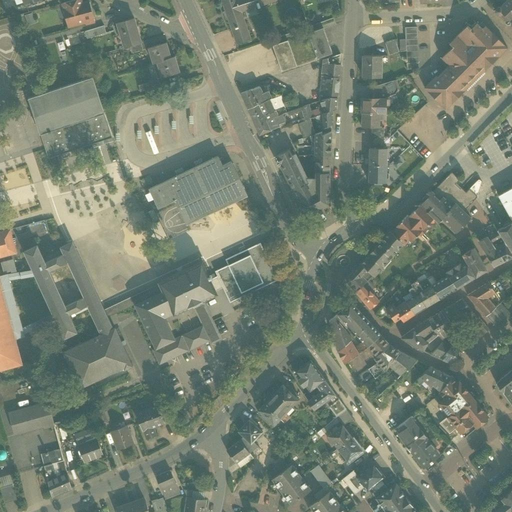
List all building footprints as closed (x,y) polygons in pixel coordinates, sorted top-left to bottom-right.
[(80,0),(75,0),(62,3),(64,9),(81,5),(80,0)] [(223,0),(237,44),(250,40),(240,12),(276,0),(223,0)] [(511,0),(508,0),(508,1),(501,8),(500,8),(498,8),(495,11),(495,13),(498,15),(500,15),(501,15),(505,20),(505,23),(508,25),(511,25),(511,26),(511,0)] [(64,9),(63,10),(65,19),(70,17),(72,26),(85,22),(86,24),(95,22),(89,2),(81,5),(64,9)] [(28,25),(34,23),(32,13),(25,14),(28,25)] [(331,17),(321,21),(323,27),(334,23),(331,17)] [(134,18),(117,23),(124,47),(129,46),(141,43),(134,18)] [(477,23),(471,28),(467,25),(449,43),(453,47),(441,58),(449,65),(437,77),(436,76),(424,88),(428,92),(441,105),(446,109),(451,104),(452,103),(453,103),(459,97),(465,91),(484,71),(486,70),(491,64),(499,56),(507,48),(504,45),(492,32),(485,26),(482,28),(477,23)] [(104,25),(85,31),(87,38),(106,33),(104,25)] [(307,27),(296,31),(297,37),(309,33),(307,27)] [(297,37),(272,45),(281,71),(332,54),(323,28),(309,33),(297,37)] [(296,31),(271,40),(272,45),(297,37),(296,31)] [(399,52),(395,40),(385,43),(389,55),(399,52)] [(141,43),(129,46),(131,53),(143,49),(141,43)] [(166,43),(148,48),(151,57),(154,56),(156,63),(159,62),(170,58),(166,43)] [(109,44),(98,47),(100,53),(111,50),(109,44)] [(418,51),(406,52),(407,70),(419,69),(418,51)] [(381,56),(364,55),(363,78),(380,79),(381,56)] [(340,56),(323,62),(323,63),(328,64),(339,65),(340,56)] [(170,58),(159,62),(161,68),(159,69),(161,77),(179,72),(175,57),(170,58)] [(339,65),(328,64),(327,77),(339,79),(340,65),(339,65)] [(41,94),(28,98),(48,158),(57,155),(59,159),(70,156),(68,151),(92,144),(93,148),(104,144),(103,140),(112,137),(92,77),(41,94)] [(327,77),(321,77),(320,94),(338,96),(339,79),(327,77)] [(155,80),(142,84),(144,90),(157,86),(155,80)] [(392,81),(373,87),(374,99),(386,99),(386,100),(389,97),(390,96),(395,94),(392,81)] [(260,87),(240,93),(248,109),(258,105),(260,104),(263,103),(266,101),(270,100),(272,99),(268,91),(263,92),(260,87)] [(293,95),(284,97),(283,95),(281,96),(284,107),(296,104),(293,95)] [(374,99),(362,99),(362,113),(379,114),(385,114),(386,106),(388,106),(390,104),(391,99),(389,97),(386,100),(386,99),(374,99)] [(337,98),(329,98),(320,101),(325,113),(332,111),(336,109),(337,98)] [(270,100),(266,101),(263,103),(267,115),(275,111),(270,100)] [(258,105),(248,109),(255,124),(254,124),(255,125),(266,120),(258,105)] [(308,105),(301,108),(302,111),(304,118),(301,119),(302,122),(309,119),(313,118),(311,112),(308,105)] [(301,108),(286,113),(288,118),(298,115),(297,112),(302,111),(301,108)] [(319,109),(311,112),(313,118),(315,117),(321,115),(319,109)] [(325,113),(321,115),(321,120),(322,129),(333,125),(332,111),(325,113)] [(379,114),(362,113),(362,127),(372,128),(379,128),(379,114)] [(282,114),(269,119),(273,129),(280,126),(279,124),(285,122),(282,114)] [(302,122),(298,123),(303,138),(309,136),(315,135),(309,119),(302,122)] [(266,120),(255,125),(259,135),(270,131),(270,130),(266,120)] [(379,128),(372,128),(371,136),(383,137),(384,128),(379,128)] [(315,135),(309,136),(311,142),(311,156),(312,156),(315,156),(316,156),(330,156),(331,156),(331,132),(322,136),(322,132),(315,135)] [(371,148),(370,148),(369,165),(386,166),(387,149),(383,148),(371,148)] [(316,178),(307,178),(295,153),(291,155),(289,149),(276,156),(292,191),(293,190),(301,208),(301,209),(302,209),(304,214),(304,215),(305,215),(305,216),(306,217),(306,216),(307,216),(308,215),(309,215),(310,215),(310,214),(317,211),(318,211),(318,210),(321,210),(321,209),(330,205),(330,173),(316,173),(316,178)] [(218,156),(149,189),(158,208),(174,201),(174,202),(175,202),(186,224),(247,195),(231,161),(223,166),(218,156)] [(330,156),(316,156),(315,156),(312,156),(312,161),(315,161),(315,172),(330,173),(330,156)] [(386,166),(369,165),(369,182),(386,183),(386,166)] [(451,173),(432,192),(442,201),(447,196),(464,211),(477,198),(477,196),(476,196),(469,189),(466,192),(461,188),(456,184),(460,180),(452,173),(451,173)] [(0,192),(9,189),(4,175),(0,176),(0,192)] [(480,180),(478,180),(469,189),(476,196),(478,194),(481,182),(480,180)] [(511,188),(498,196),(511,220),(511,222),(498,230),(497,230),(511,252),(511,188)] [(464,211),(447,196),(442,201),(432,192),(431,191),(428,191),(425,194),(425,197),(427,198),(420,205),(436,221),(439,223),(442,219),(450,226),(450,228),(455,233),(456,232),(457,233),(471,218),(464,211)] [(76,199),(57,208),(66,227),(85,218),(76,199)] [(436,221),(420,205),(419,206),(414,206),(414,211),(408,217),(407,216),(396,227),(396,228),(391,233),(403,244),(404,245),(409,240),(411,242),(416,237),(419,234),(421,236),(426,231),(423,229),(428,224),(428,225),(435,225),(435,222),(436,221)] [(158,220),(153,210),(148,212),(152,222),(158,220)] [(10,229),(0,231),(0,368),(21,363),(15,339),(24,336),(23,334),(55,319),(53,314),(22,329),(21,327),(9,280),(35,275),(33,270),(7,275),(7,274),(0,276),(0,255),(16,252),(10,229)] [(384,238),(377,245),(368,255),(361,263),(373,276),(374,277),(382,268),(382,267),(390,258),(398,251),(397,250),(403,244),(391,233),(390,231),(384,238)] [(497,232),(488,237),(492,243),(497,241),(502,238),(497,232)] [(488,237),(479,242),(484,249),(483,250),(494,267),(504,262),(492,243),(488,237)] [(83,297),(87,305),(101,334),(63,352),(80,388),(124,368),(125,369),(133,366),(115,328),(113,329),(108,317),(104,310),(102,305),(72,241),(60,247),(63,254),(67,263),(83,297)] [(511,257),(511,253),(504,243),(500,245),(497,241),(492,243),(504,262),(511,257)] [(217,277),(210,280),(215,291),(222,288),(229,302),(278,280),(260,243),(225,260),(228,265),(215,272),(217,277)] [(49,271),(45,263),(37,245),(24,251),(33,270),(35,275),(53,314),(55,319),(64,338),(77,332),(69,314),(65,306),(49,271)] [(486,270),(474,249),(475,249),(474,248),(462,255),(462,256),(463,256),(476,277),(486,270)] [(49,271),(67,263),(63,254),(45,263),(49,271)] [(202,262),(159,282),(160,284),(104,310),(108,317),(135,305),(156,349),(153,350),(160,364),(209,340),(202,326),(175,339),(164,317),(173,313),(174,314),(192,305),(198,303),(217,294),(215,291),(210,280),(202,262)] [(361,263),(346,278),(347,282),(355,292),(362,285),(366,281),(366,282),(373,276),(361,263)] [(466,264),(462,267),(460,263),(446,272),(448,276),(456,289),(474,278),(466,264)] [(431,286),(439,299),(456,289),(448,276),(431,286)] [(439,299),(431,286),(427,278),(419,283),(417,280),(411,284),(417,294),(426,307),(439,299)] [(488,282),(478,289),(486,298),(494,292),(488,282)] [(372,294),(369,291),(368,292),(362,285),(355,292),(370,309),(379,301),(373,294),(372,294)] [(486,298),(478,289),(467,296),(486,316),(495,308),(488,301),(486,298)] [(426,307),(417,294),(406,301),(414,314),(426,307)] [(496,295),(488,301),(495,308),(501,303),(496,295)] [(83,297),(65,306),(69,314),(87,305),(83,297)] [(471,310),(462,299),(452,305),(461,316),(464,320),(471,328),(476,324),(480,329),(484,324),(472,309),(471,310)] [(414,314),(406,301),(396,308),(394,309),(401,318),(403,321),(414,314)] [(370,323),(350,302),(337,314),(348,325),(349,326),(356,334),(370,323)] [(198,303),(192,305),(202,326),(209,340),(210,344),(220,339),(203,303),(200,305),(198,303)] [(495,308),(486,316),(494,325),(503,317),(504,318),(509,315),(508,315),(502,309),(504,307),(501,303),(495,308)] [(396,308),(393,304),(385,309),(391,317),(395,322),(401,318),(394,309),(396,308)] [(461,316),(452,305),(443,311),(451,322),(461,316)] [(443,311),(427,320),(433,329),(438,334),(442,338),(456,327),(451,322),(443,311)] [(352,339),(344,329),(348,325),(337,314),(330,320),(337,351),(350,340),(352,339)] [(427,320),(414,329),(423,337),(433,329),(427,320)] [(381,335),(370,323),(356,334),(365,343),(368,347),(381,335)] [(484,324),(480,329),(476,324),(471,328),(480,337),(487,332),(482,327),(485,325),(484,324)] [(480,337),(471,328),(463,335),(464,336),(471,345),(480,337)] [(423,337),(414,329),(401,337),(402,338),(418,349),(423,351),(428,341),(423,337)] [(433,329),(423,337),(428,341),(429,342),(433,338),(438,334),(433,329)] [(438,334),(433,338),(438,345),(443,340),(442,338),(438,334)] [(389,345),(381,335),(368,347),(367,348),(370,354),(378,363),(379,365),(385,371),(385,370),(389,365),(400,352),(389,345)] [(471,345),(464,336),(463,338),(469,347),(471,345)] [(469,347),(463,338),(458,341),(465,350),(469,347)] [(350,340),(337,351),(344,364),(359,354),(350,340)] [(443,340),(438,345),(430,354),(441,359),(451,346),(443,340)] [(465,350),(458,341),(456,343),(462,352),(465,350)] [(361,344),(357,346),(357,347),(360,353),(368,347),(365,343),(363,345),(362,344),(361,344)] [(451,346),(441,359),(449,363),(459,349),(454,345),(454,344),(451,346)] [(416,360),(400,352),(389,365),(395,371),(400,375),(416,360)] [(311,360),(296,371),(301,377),(298,379),(304,386),(306,384),(310,390),(317,386),(321,391),(308,401),(314,410),(325,402),(335,395),(325,380),(311,360)] [(378,363),(368,369),(375,379),(385,371),(379,365),(378,363)] [(452,377),(430,367),(416,381),(419,385),(424,381),(431,387),(432,385),(440,392),(452,377)] [(511,368),(500,378),(497,382),(496,383),(496,384),(497,383),(503,391),(502,392),(509,401),(509,400),(511,401),(511,368)] [(395,371),(376,389),(380,394),(400,375),(395,371)] [(457,383),(452,377),(440,392),(438,394),(443,399),(438,403),(445,411),(448,415),(449,416),(472,397),(459,380),(457,383)] [(283,385),(275,392),(274,391),(269,396),(290,416),(296,410),(292,406),(298,399),(296,397),(298,395),(288,386),(286,388),(283,385)] [(335,395),(325,402),(329,407),(339,399),(335,395)] [(290,416),(269,396),(264,401),(265,403),(258,410),(262,414),(260,416),(269,425),(271,423),(274,425),(280,419),(284,423),(290,416)] [(487,415),(472,397),(449,416),(447,417),(464,437),(487,419),(487,415)] [(339,399),(329,407),(336,417),(346,409),(339,399)] [(48,404),(29,409),(34,428),(54,423),(48,404)] [(169,418),(163,405),(158,407),(163,421),(169,418)] [(158,406),(136,414),(143,431),(144,431),(147,438),(155,435),(152,427),(164,423),(163,421),(158,407),(158,406)] [(29,409),(18,412),(17,410),(14,410),(15,413),(9,414),(15,434),(34,428),(29,409)] [(326,426),(317,433),(320,436),(340,421),(341,423),(350,415),(346,409),(336,417),(326,426)] [(104,411),(97,413),(101,426),(108,423),(104,411)] [(410,417),(394,429),(398,434),(414,422),(410,417)] [(262,432),(249,419),(238,431),(244,436),(240,440),(250,453),(258,446),(253,442),(262,432)] [(414,422),(398,434),(407,445),(405,446),(410,452),(411,451),(425,437),(426,436),(421,430),(420,431),(414,422)] [(127,425),(110,431),(117,449),(134,443),(127,425)] [(342,425),(328,436),(338,449),(352,438),(342,425)] [(91,433),(83,436),(86,443),(79,445),(78,446),(84,462),(103,455),(97,439),(93,440),(91,433)] [(83,436),(77,439),(79,445),(86,443),(83,436)] [(433,438),(428,441),(425,437),(411,451),(424,468),(440,456),(433,447),(437,444),(433,438)] [(352,438),(338,449),(348,461),(362,450),(352,438)] [(240,440),(226,450),(236,463),(250,453),(240,440)] [(60,448),(53,450),(56,462),(64,460),(60,448)] [(56,462),(44,466),(52,497),(71,489),(64,460),(56,462)] [(283,460),(274,468),(278,474),(288,467),(283,460)] [(278,474),(272,479),(281,492),(301,477),(292,464),(288,467),(278,474)] [(321,487),(329,481),(317,464),(308,470),(321,487)] [(373,465),(358,477),(353,470),(342,479),(355,495),(365,486),(367,490),(371,487),(380,479),(383,477),(373,465)] [(170,470),(155,476),(165,499),(171,496),(172,497),(173,496),(172,496),(180,493),(176,483),(170,470)] [(342,470),(334,477),(337,481),(346,474),(342,470)] [(301,477),(281,492),(291,504),(311,490),(301,477)] [(380,479),(371,487),(374,492),(384,484),(380,479)] [(12,484),(0,487),(0,488),(4,503),(17,500),(12,484)] [(396,484),(388,489),(384,484),(374,492),(372,493),(385,511),(386,511),(406,497),(406,496),(406,497),(396,484)] [(326,486),(314,495),(317,500),(329,491),(326,486)] [(511,511),(511,489),(501,498),(505,503),(494,511),(511,511)] [(317,500),(309,506),(313,511),(328,511),(339,504),(329,491),(317,500)] [(204,511),(206,500),(186,497),(184,511),(204,511)] [(406,497),(386,511),(385,511),(417,511),(413,507),(409,500),(406,497)] [(148,511),(144,498),(135,502),(138,511),(148,511)] [(158,503),(157,499),(151,501),(154,510),(160,508),(158,503)] [(164,501),(158,503),(160,508),(161,511),(167,511),(168,511),(164,501)] [(138,511),(135,502),(116,508),(117,511),(138,511)]
